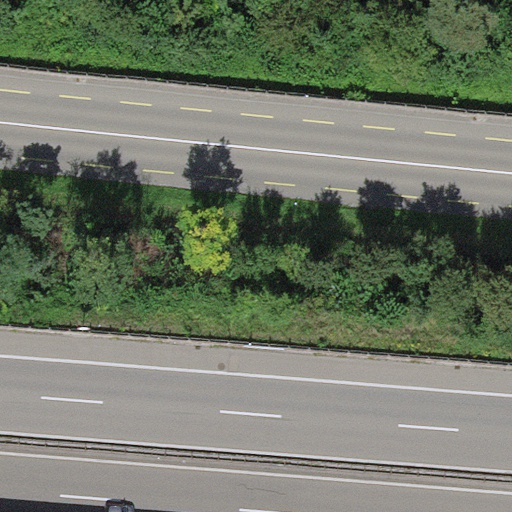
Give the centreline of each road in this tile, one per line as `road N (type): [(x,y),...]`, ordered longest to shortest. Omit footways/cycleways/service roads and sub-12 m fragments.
road 1 (primary): [(0,121),(511,171)]
road 2 (motorway): [(511,433),(0,391)]
road 3 (motorway): [(0,491),(280,511)]
